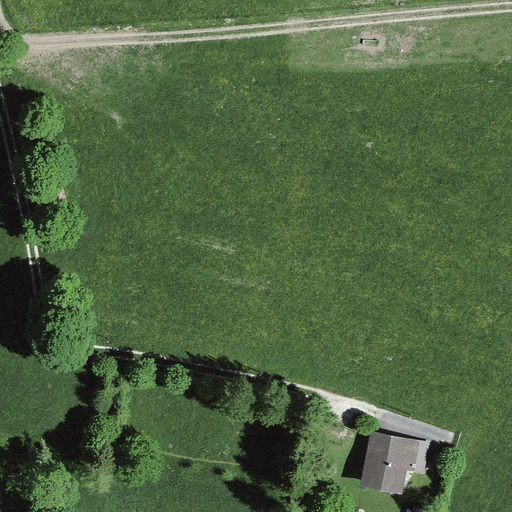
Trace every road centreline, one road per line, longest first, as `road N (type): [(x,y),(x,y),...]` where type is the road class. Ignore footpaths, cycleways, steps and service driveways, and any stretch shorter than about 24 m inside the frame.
road 1 (track): [(0,84),(53,327),(81,346),(387,422)]
road 2 (unknown): [(0,48),(138,23),(461,0)]
